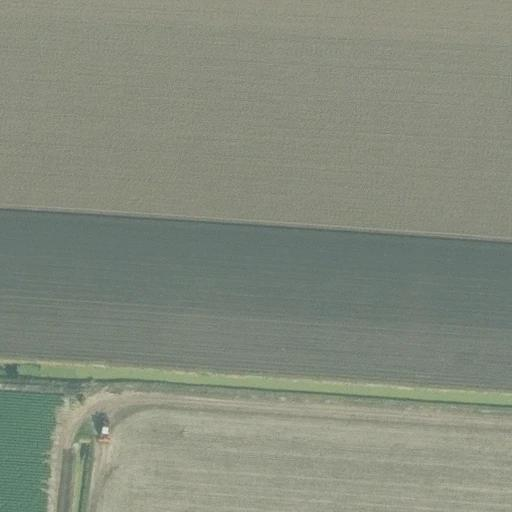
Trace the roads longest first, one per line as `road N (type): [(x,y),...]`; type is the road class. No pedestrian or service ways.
road 1 (track): [(94,511),(106,409),(127,395),(511,419)]
road 2 (track): [(60,511),(70,427),(106,409)]
